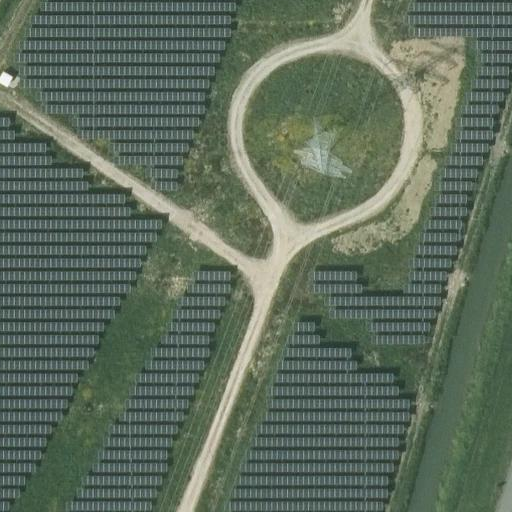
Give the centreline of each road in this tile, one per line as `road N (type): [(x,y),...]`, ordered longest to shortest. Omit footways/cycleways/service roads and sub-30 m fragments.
road 1 (track): [(288,237),(355,217),(384,198),(413,134),(409,101),(391,73),(351,47),(310,46),(276,57),(249,83),(234,146),(244,175),(276,214)]
road 2 (track): [(264,286),(17,107)]
road 3 (track): [(185,511),(288,237)]
